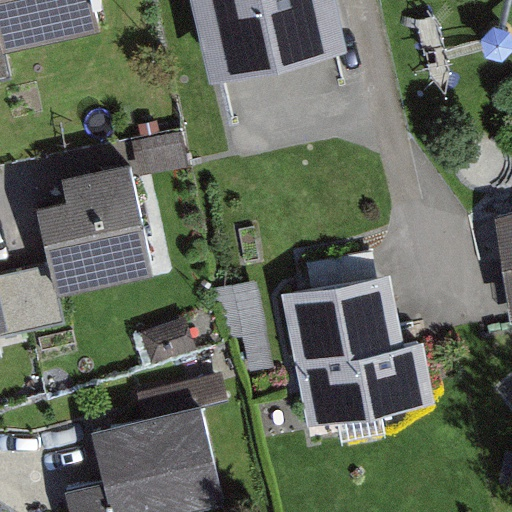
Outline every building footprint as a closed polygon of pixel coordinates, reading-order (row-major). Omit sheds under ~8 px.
[(0,0),(0,78),(14,76),(7,43),(100,26),(95,0),(0,0)] [(199,0),(216,76),(354,46),(343,0),(199,0)] [(0,334),(70,321),(66,300),(164,281),(140,164),(61,180),(65,201),(36,207),(47,264),(0,273),(0,334)] [(511,210),(501,213),(511,291),(511,210)] [(390,279),(297,292),(313,411),(427,396),(420,339),(398,342),(390,279)] [(108,485),(71,492),(74,511),(207,511),(229,508),(210,410),(97,432),(108,485)]
